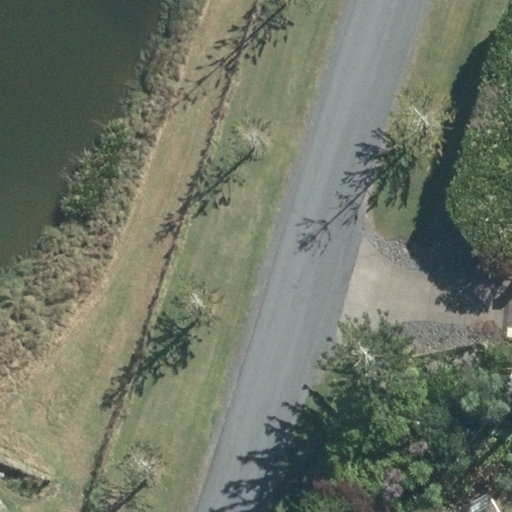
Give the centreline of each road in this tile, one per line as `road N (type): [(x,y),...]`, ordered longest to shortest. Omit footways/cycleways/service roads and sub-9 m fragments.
road 1 (unclassified): [(385,0),(225,511)]
road 2 (track): [(292,297),(511,316)]
